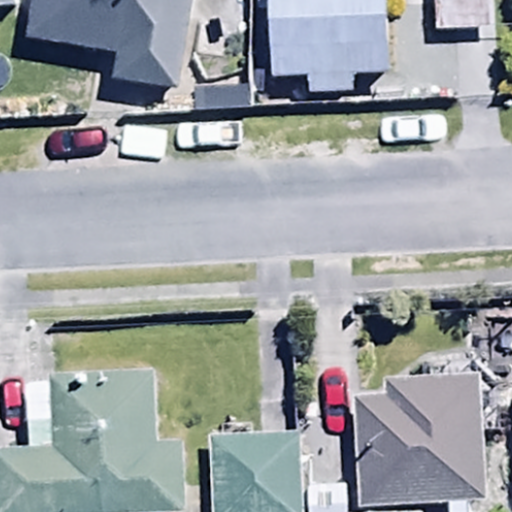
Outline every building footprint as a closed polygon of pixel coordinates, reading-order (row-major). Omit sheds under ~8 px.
[(15,0),(0,0),(0,18),(16,18),(15,0)] [(43,0),(33,51),(126,69),(121,92),(182,104),(201,0),(43,0)] [(394,0),(275,0),(278,89),(311,88),(312,105),(367,103),(366,87),(397,86),(394,0)] [(436,0),(438,42),(496,40),(495,8),(509,7),(509,0),(436,0)] [(0,458),(0,511),(187,511),(185,451),(167,452),(164,384),(34,389),(37,457),(0,458)] [(363,497),(363,511),(489,508),(487,388),(390,390),(391,411),(357,412),(357,431),(308,431),(309,511),(346,511),(347,497),(363,497)] [(304,511),(303,443),(212,445),(213,511),(304,511)]
